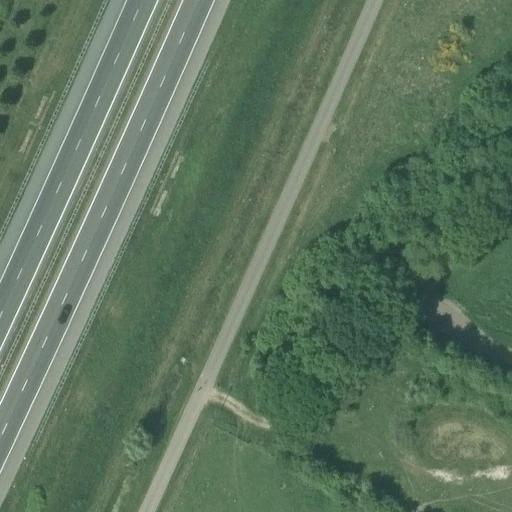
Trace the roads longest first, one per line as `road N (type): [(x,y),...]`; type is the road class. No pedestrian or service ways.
road 1 (unclassified): [(146,511),(374,0)]
road 2 (motorway): [(0,453),(202,0)]
road 3 (motorway): [(134,0),(0,299)]
road 4 (track): [(203,389),(267,425),(296,425),(406,310)]
